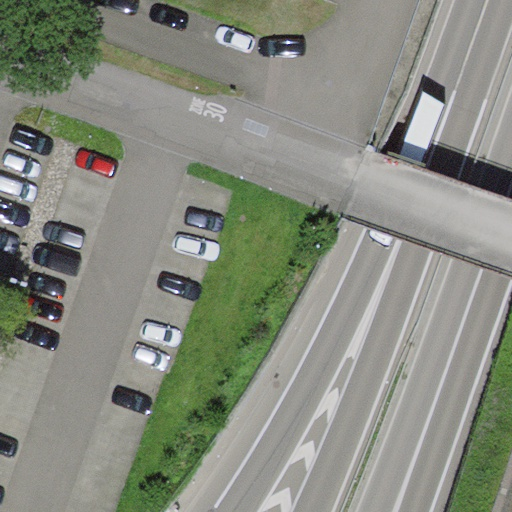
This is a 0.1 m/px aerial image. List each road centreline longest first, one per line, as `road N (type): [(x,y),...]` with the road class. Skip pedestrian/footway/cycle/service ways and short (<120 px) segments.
road 1 (motorway): [(435,143),(328,360),(230,511)]
road 2 (motorway): [(435,143),(307,511)]
road 3 (motorway): [(374,511),(511,180)]
road 4 (motorway): [(403,511),(511,182)]
road 5 (residential): [(0,44),(309,163)]
road 6 (residential): [(309,163),(511,234)]
road 7 (residential): [(309,163),(363,69),(388,0)]
road 8 (motorway): [(485,0),(435,143)]
